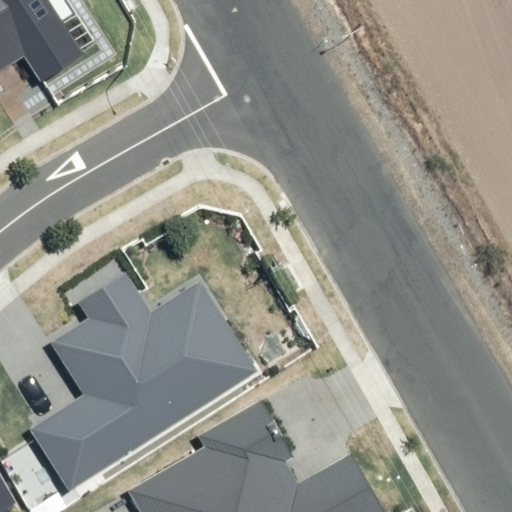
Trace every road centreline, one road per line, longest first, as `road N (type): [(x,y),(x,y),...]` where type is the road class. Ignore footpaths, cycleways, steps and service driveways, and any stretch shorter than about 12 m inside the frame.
road 1 (residential): [(511,488),(275,70)]
road 2 (residential): [(0,231),(76,178),(275,70)]
